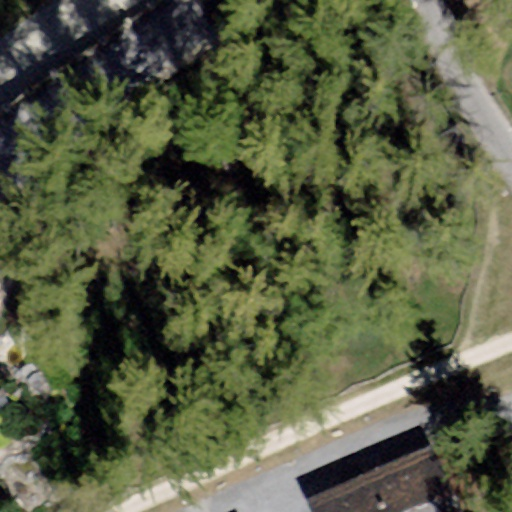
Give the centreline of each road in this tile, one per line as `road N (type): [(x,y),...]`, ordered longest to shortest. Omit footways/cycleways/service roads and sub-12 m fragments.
road 1 (residential): [(275,511),(511,430)]
road 2 (residential): [(185,0),(0,131)]
road 3 (residential): [(430,0),(511,138)]
